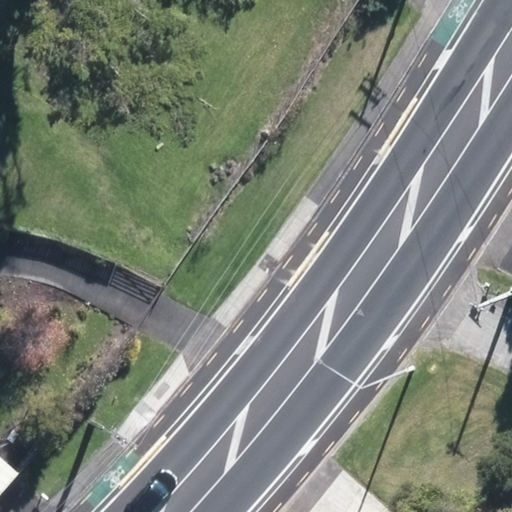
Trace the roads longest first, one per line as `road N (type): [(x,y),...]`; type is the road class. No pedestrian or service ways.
road 1 (secondary): [(511,50),(295,371),(172,511)]
road 2 (unknown): [(388,244),(511,289)]
